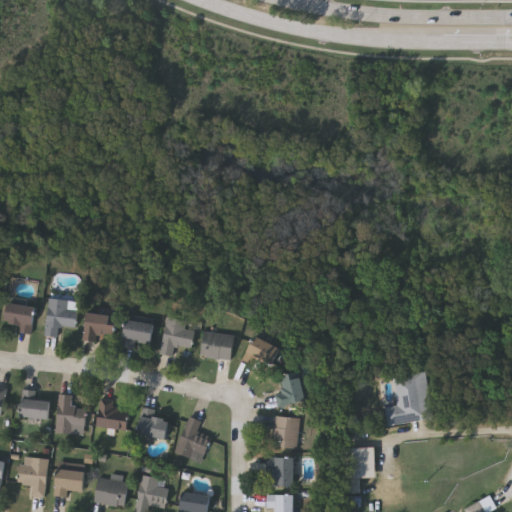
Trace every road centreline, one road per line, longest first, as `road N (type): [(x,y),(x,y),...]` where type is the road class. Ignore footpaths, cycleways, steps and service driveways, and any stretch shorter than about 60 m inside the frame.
road 1 (residential): [(0,357),(240,400)]
road 2 (secondary): [(205,0),(300,30),(443,42)]
road 3 (secondary): [(511,18),(394,16),(286,0)]
